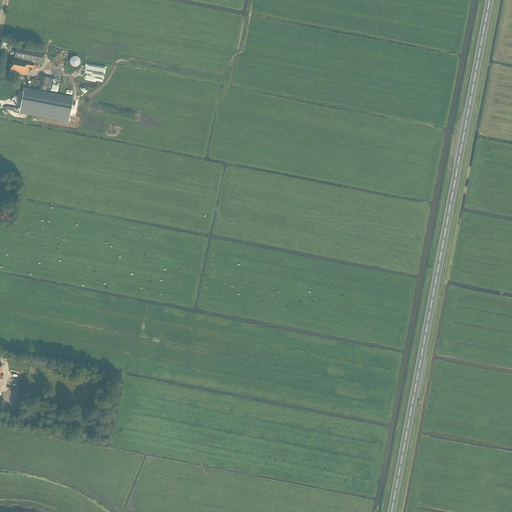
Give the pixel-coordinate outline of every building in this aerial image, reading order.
[(28,38),(30,30),(19,28),(17,35),(28,38)] [(42,65),(45,52),(17,47),(14,59),(12,59),(9,72),(27,76),(28,70),(33,71),(35,63),(42,65)] [(80,63),(80,62),(80,61),(80,60),(79,59),(79,58),(78,58),(77,57),(76,57),(75,57),(74,57),(73,57),(72,58),(71,58),(70,59),(70,60),(69,61),(69,62),(69,63),(70,64),(70,65),(71,66),(72,67),(73,67),(74,67),(75,67),(76,67),(77,67),(78,67),(79,66),(79,65),(80,64),(80,63)] [(52,79),(49,78),(41,76),(40,81),(32,79),(31,84),(39,86),(38,89),(46,91),(47,88),(50,89),(52,79)] [(24,89),(19,114),(68,123),(73,99),(24,89)] [(12,215),(0,212),(0,221),(11,223),(12,215)]
